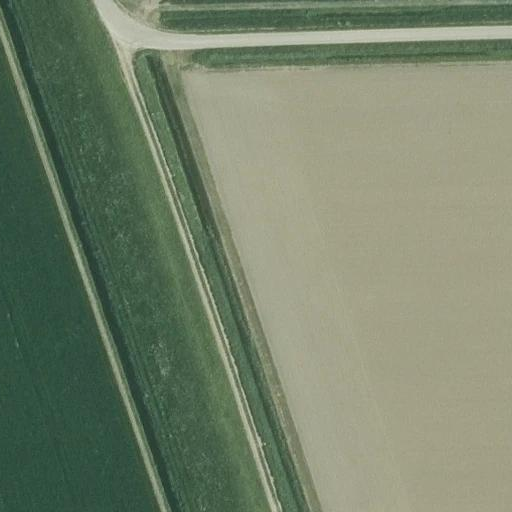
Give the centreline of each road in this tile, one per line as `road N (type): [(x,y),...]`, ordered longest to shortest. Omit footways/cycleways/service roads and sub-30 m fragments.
road 1 (track): [(116,34),(282,511)]
road 2 (unclassified): [(511,37),(158,45),(116,34),(103,0)]
